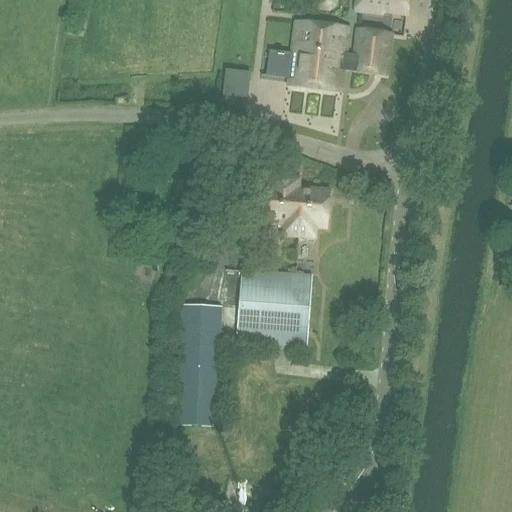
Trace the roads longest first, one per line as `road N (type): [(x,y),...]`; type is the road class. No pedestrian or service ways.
road 1 (unclassified): [(412,176),(232,124),(149,113),(0,121)]
road 2 (tertiary): [(329,511),(369,452),(385,407),(412,176)]
road 3 (tertiary): [(412,176),(439,0)]
